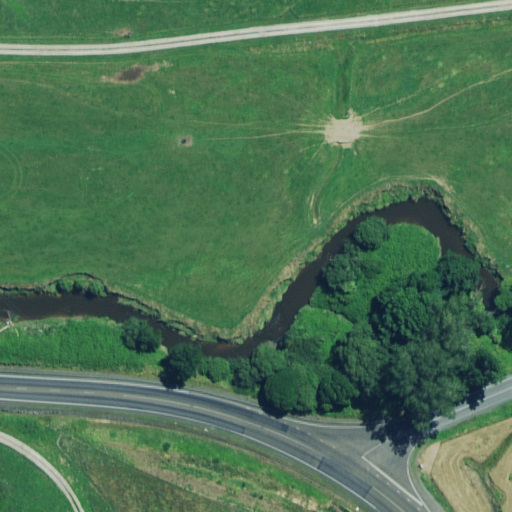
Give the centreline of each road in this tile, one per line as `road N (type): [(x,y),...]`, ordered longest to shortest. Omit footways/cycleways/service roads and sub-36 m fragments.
road 1 (primary): [(0,384),(145,398),(223,415),(353,473)]
road 2 (tertiary): [(511,389),(386,440),(353,473)]
